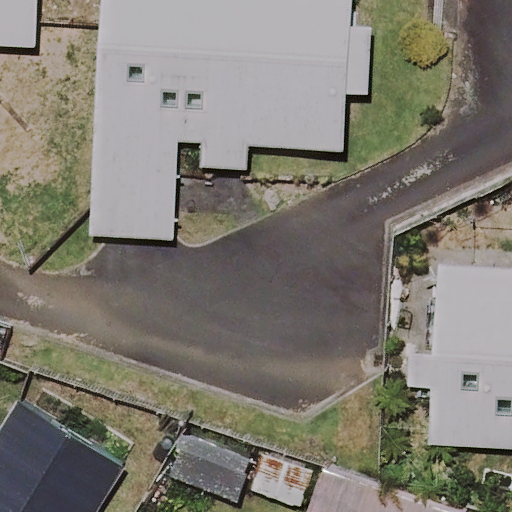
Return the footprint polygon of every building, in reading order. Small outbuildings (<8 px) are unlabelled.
[(0,0),(0,41),(30,44),(33,0),(0,0)] [(211,140),(210,165),(258,167),(259,142),(345,146),(351,0),(103,0),(94,232),(177,236),(181,138),(211,140)] [(432,417),(377,415),(374,478),(444,481),(446,446),(511,449),(511,271),(441,267),(432,417)] [(95,511),(123,467),(21,405),(0,439),(0,511),(95,511)] [(464,511),(338,476),(327,511),(464,511)]
